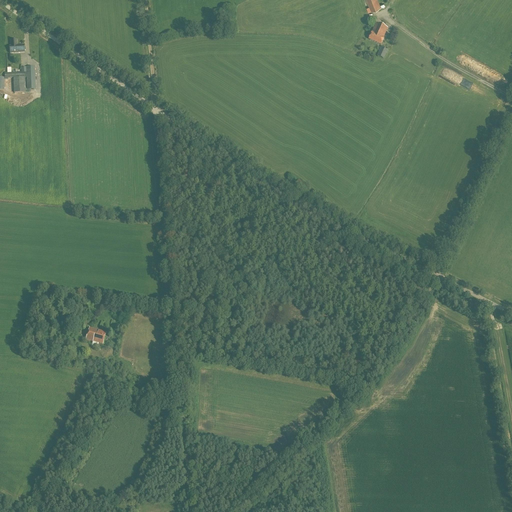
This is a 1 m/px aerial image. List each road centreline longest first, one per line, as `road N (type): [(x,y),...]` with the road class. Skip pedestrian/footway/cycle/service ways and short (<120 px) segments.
road 1 (unclassified): [(188,511),(154,107)]
road 2 (unclassified): [(438,275),(297,205),(154,107)]
road 3 (track): [(234,511),(362,387),(438,275)]
road 4 (unclassified): [(154,107),(0,0)]
road 5 (unclassified): [(438,275),(511,120)]
